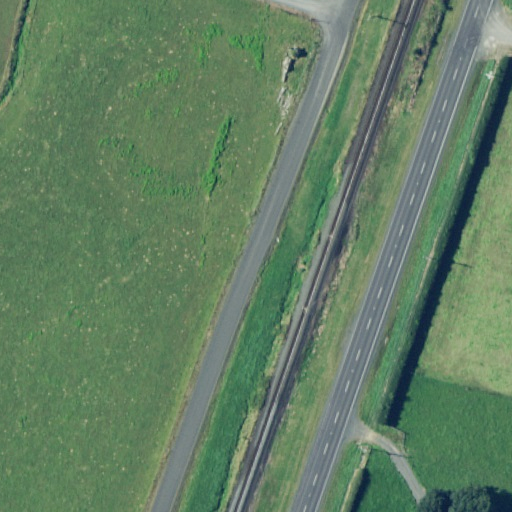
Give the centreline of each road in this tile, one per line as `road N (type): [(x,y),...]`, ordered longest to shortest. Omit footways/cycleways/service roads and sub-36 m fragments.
road 1 (primary): [(303,511),(480,0)]
road 2 (unclassified): [(167,511),(339,18)]
